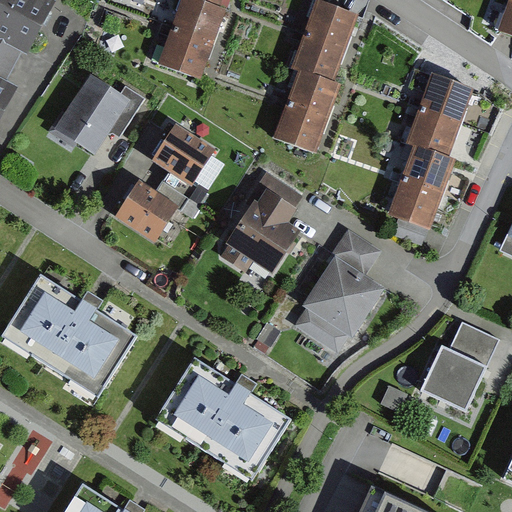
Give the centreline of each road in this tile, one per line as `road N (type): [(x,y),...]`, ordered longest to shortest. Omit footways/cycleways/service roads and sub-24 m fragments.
road 1 (residential): [(0,194),(117,273)]
road 2 (residential): [(511,74),(396,0)]
road 3 (unknown): [(77,246),(148,141)]
